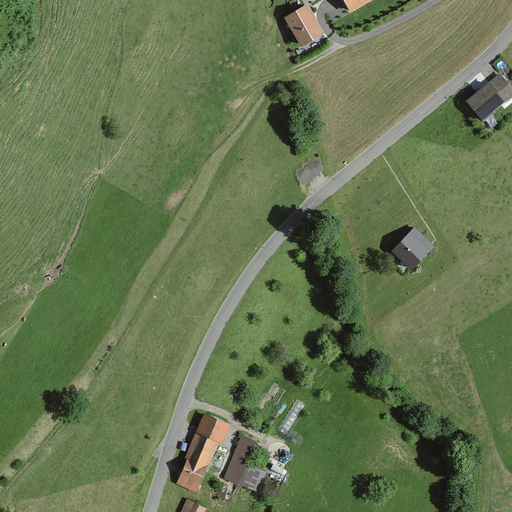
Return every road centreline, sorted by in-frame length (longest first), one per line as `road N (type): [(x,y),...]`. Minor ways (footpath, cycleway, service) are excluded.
road 1 (tertiary): [(511,31),(272,245),(236,293),(194,376),(151,511)]
road 2 (residential): [(291,69),(436,0)]
